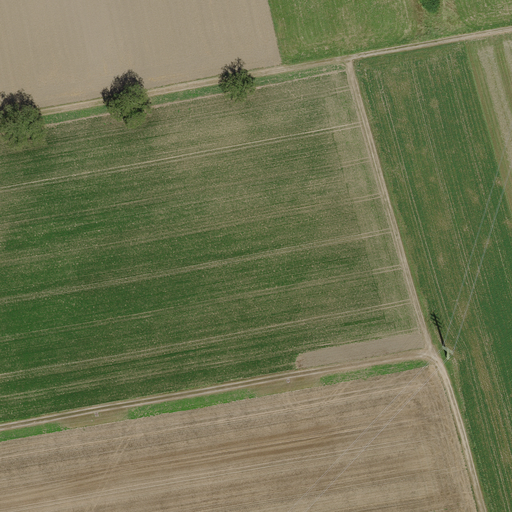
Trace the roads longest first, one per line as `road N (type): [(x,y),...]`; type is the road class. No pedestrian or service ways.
road 1 (track): [(511,28),(0,122)]
road 2 (track): [(480,511),(347,60)]
road 3 (track): [(0,430),(403,359),(432,361)]
